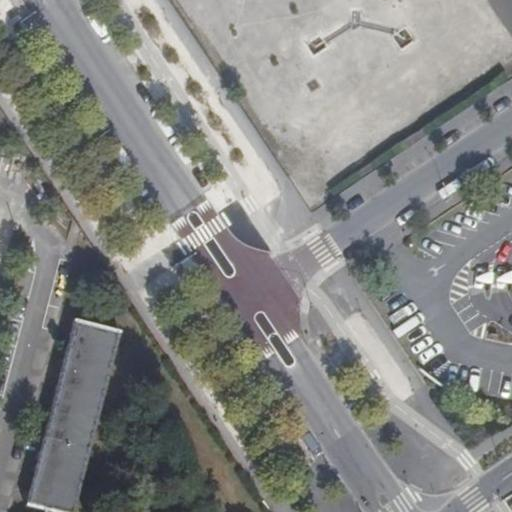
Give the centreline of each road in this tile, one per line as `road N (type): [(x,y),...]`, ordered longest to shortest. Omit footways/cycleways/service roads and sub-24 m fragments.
road 1 (residential): [(248,301),(47,0)]
road 2 (residential): [(248,301),(511,120)]
road 3 (residential): [(390,511),(248,301)]
